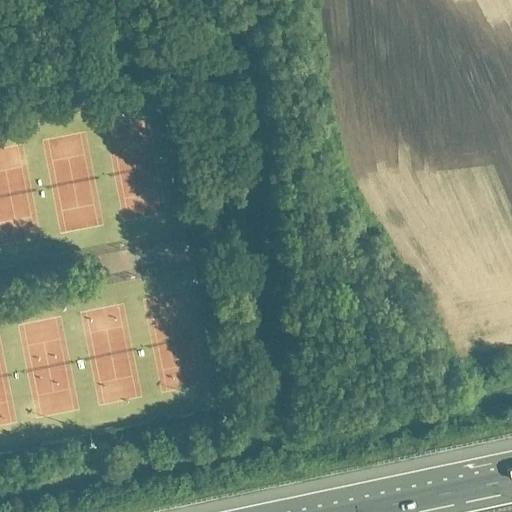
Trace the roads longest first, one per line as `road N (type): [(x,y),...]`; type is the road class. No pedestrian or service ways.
road 1 (track): [(511,393),(0,482)]
road 2 (motorway): [(511,479),(361,511)]
